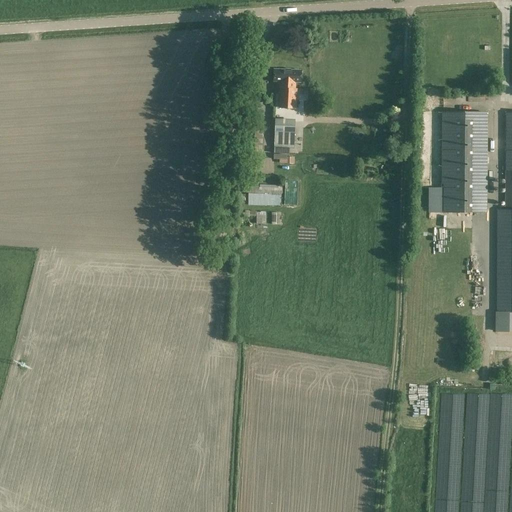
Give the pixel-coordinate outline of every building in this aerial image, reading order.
[(282,89),(296,89),(296,84),(301,85),(302,72),(275,70),(274,82),(283,83),(282,89)] [(296,89),(282,89),(280,89),(279,108),(296,109),(297,90),(296,90),(296,89)] [(275,119),(274,147),(294,148),(295,120),(275,119)] [(511,124),(475,124),(475,324),(511,324),(511,124)] [(245,151),(250,152),(263,152),(264,126),(246,125),(245,151)] [(284,163),(285,160),(287,160),(287,155),(274,154),(273,160),(279,160),(281,160),(281,163),(284,163)] [(267,188),(258,188),(253,187),(254,185),(249,184),(248,193),(283,195),(283,186),(267,185),(267,188)] [(280,224),(280,213),(271,212),(271,224),(280,224)] [(266,215),(257,215),(256,223),(266,224),(266,215)] [(493,359),(488,359),(488,351),(478,350),(478,368),(492,369),(493,359)] [(480,398),(480,382),(462,382),(462,398),(480,398)]
